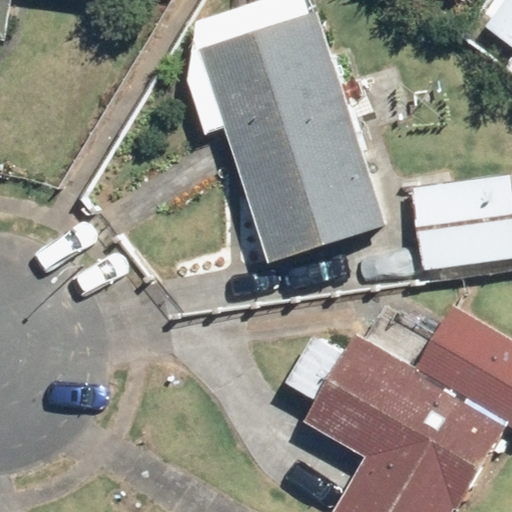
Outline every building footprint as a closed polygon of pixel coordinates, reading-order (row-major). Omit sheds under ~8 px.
[(511,0),(497,23),(511,32),(511,0)] [(219,53),(280,247),(403,208),(342,15),(219,53)] [(511,167),(431,180),(444,269),(511,258),(511,167)] [(511,316),(484,301),(444,371),(511,409),(511,316)] [(462,511),(464,510),(467,511),(511,437),(511,431),(371,347),(323,425),(376,457),(344,511),(462,511)]
